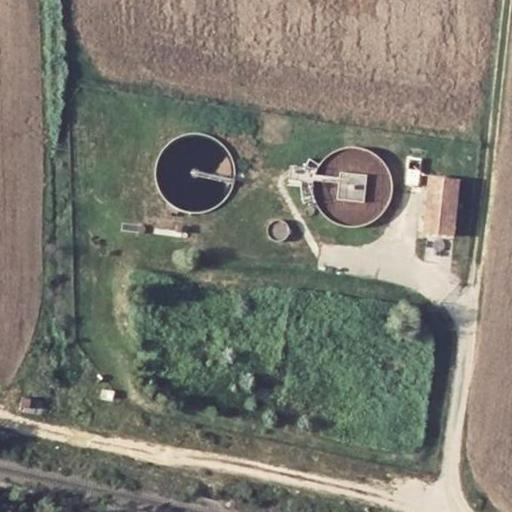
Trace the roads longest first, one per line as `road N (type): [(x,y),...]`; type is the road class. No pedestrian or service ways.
road 1 (track): [(460,511),(0,415)]
road 2 (track): [(464,318),(479,271),(511,0)]
